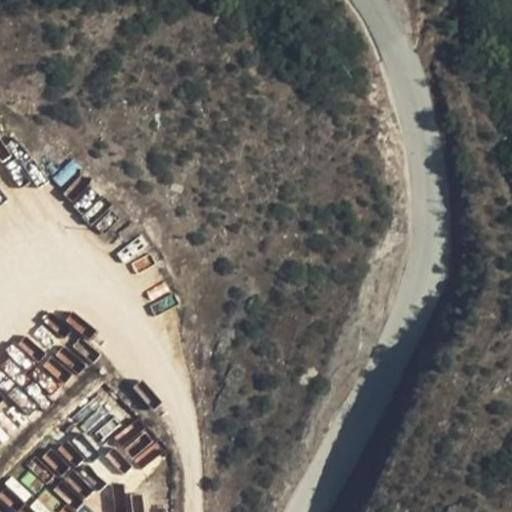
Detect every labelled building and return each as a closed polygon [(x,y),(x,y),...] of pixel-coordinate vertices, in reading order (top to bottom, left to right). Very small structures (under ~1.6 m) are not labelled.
[(166,282),(145,293),(156,313),(177,302),(166,282)] [(57,476),(127,420),(103,390),(72,415),(81,425),(41,457),(57,476)] [(0,438),(4,443),(18,428),(0,411),(0,438)] [(108,438),(113,448),(53,483),(67,508),(86,498),(93,511),(106,511),(107,511),(95,491),(136,467),(139,473),(163,459),(140,419),(108,438)] [(59,511),(63,508),(45,488),(33,498),(14,478),(0,490),(0,511),(15,511),(16,511),(59,511)] [(131,511),(142,511),(141,492),(131,493),(131,511)]
